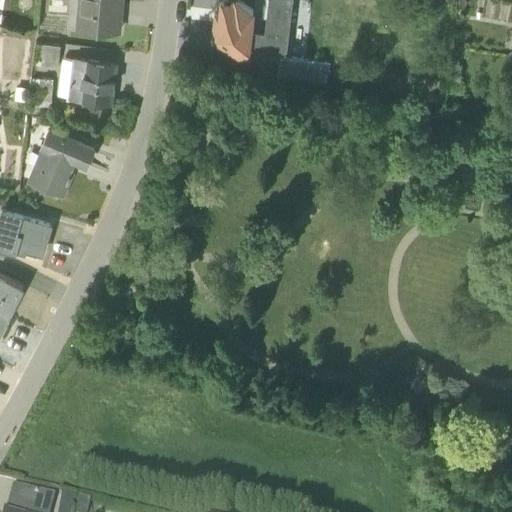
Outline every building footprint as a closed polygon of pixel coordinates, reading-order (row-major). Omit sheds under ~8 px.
[(77,0),(75,27),(120,32),(123,0),(77,0)] [(326,75),(327,69),(330,50),(287,45),(292,0),(268,0),(267,18),(254,17),(255,0),(232,0),(229,0),(222,0),(220,20),(216,20),(215,22),(213,37),(281,45),(278,66),(326,75)] [(59,44),(37,41),(34,64),(57,67),(59,44)] [(63,56),(63,58),(62,58),(57,94),(68,96),(68,98),(113,103),(117,62),(73,56),(73,57),(63,56)] [(29,112),(37,114),(38,106),(50,107),(52,79),(33,77),(29,112)] [(48,126),(26,180),(63,196),(74,171),(71,169),(74,162),(86,168),(95,147),(48,126)] [(0,206),(0,246),(16,251),(16,249),(25,251),(26,249),(43,253),(52,222),(0,206)] [(24,285),(0,272),(0,309),(9,314),(24,285)] [(0,309),(0,332),(9,314),(0,309)] [(48,511),(52,500),(19,490),(20,487),(12,485),(4,511),(48,511)] [(68,511),(71,496),(61,494),(57,511),(68,511)] [(85,511),(88,502),(77,500),(74,511),(85,511)]
